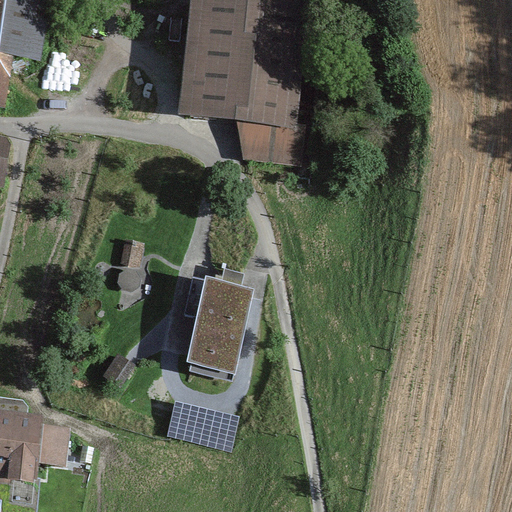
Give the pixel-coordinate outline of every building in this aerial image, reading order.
[(50,0),(0,0),(0,102),(3,103),(12,50),(42,55),(50,0)] [(297,0),(197,0),(189,96),(289,104),(297,0)] [(14,146),(0,142),(0,187),(4,188),(14,146)] [(153,254),(132,250),(123,292),(144,297),(153,254)] [(255,303),(213,293),(192,375),(234,385),(255,303)] [(34,413),(0,410),(0,511),(43,511),(47,474),(72,476),(76,431),(33,427),(34,413)] [(236,428),(182,413),(174,441),(228,456),(236,428)]
